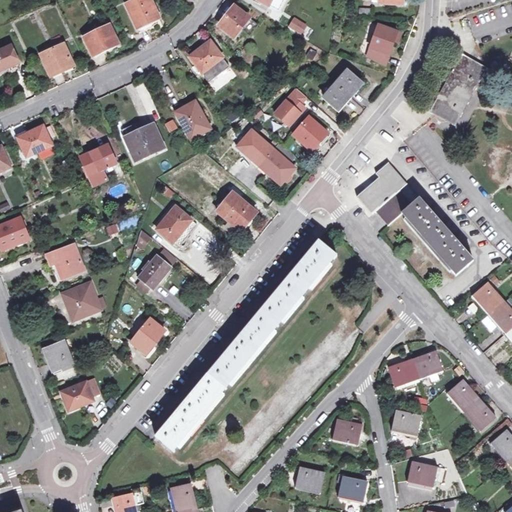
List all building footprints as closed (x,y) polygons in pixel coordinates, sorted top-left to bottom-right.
[(148,25),(150,29),(154,27),(152,23),(160,19),(151,0),(136,0),(126,5),(138,29),(148,25)] [(280,11),(285,0),(273,0),(271,6),(280,11)] [(222,26),(236,37),(240,32),(248,22),(248,21),(235,9),(222,26)] [(307,26),(298,21),(292,29),(302,35),(307,26)] [(246,36),(254,26),(248,22),(240,32),(246,36)] [(140,33),(150,29),(148,25),(138,29),(140,33)] [(84,37),(93,57),(119,45),(110,26),(84,37)] [(391,42),(394,43),(398,33),(379,26),(368,56),(387,63),(389,56),(387,55),(391,42)] [(191,58),(203,74),(224,59),(211,42),(191,58)] [(42,57),(50,76),(73,65),(64,47),(42,57)] [(0,52),(0,71),(16,64),(18,63),(11,48),(0,52)] [(313,59),(317,51),(309,48),(306,56),(313,59)] [(454,126),(487,70),(462,56),(429,112),(454,126)] [(0,71),(0,78),(18,70),(16,64),(0,71)] [(324,99),(338,112),(362,84),(348,71),(324,99)] [(302,106),(308,99),(299,91),(276,115),(290,128),(306,110),(302,106)] [(176,115),(191,141),(211,129),(197,103),(176,115)] [(294,136),(313,152),(328,135),(310,118),(294,136)] [(174,119),(164,123),(168,132),(177,129),(174,119)] [(125,138),(136,162),(165,149),(154,125),(125,138)] [(18,139),(28,159),(54,147),(45,127),(18,139)] [(246,139),(242,143),(238,148),(282,187),(297,170),(290,164),(284,159),(290,152),(280,144),(274,150),(253,131),(246,139)] [(90,177),(103,171),(108,169),(110,173),(114,171),(112,167),(117,165),(108,146),(81,158),(90,177)] [(0,149),(0,172),(11,168),(2,149),(0,149)] [(284,159),(290,164),(296,158),(290,152),(284,159)] [(389,226),(412,206),(400,192),(408,185),(389,164),(377,175),(380,178),(359,197),(374,215),(377,212),(389,226)] [(103,171),(90,177),(95,187),(108,181),(103,171)] [(229,191),(233,194),(240,199),(244,194),(234,185),(229,191)] [(169,198),(173,193),(165,186),(161,191),(169,198)] [(240,199),(233,194),(218,213),(231,224),(242,234),(258,215),(240,199)] [(475,261),(420,199),(412,206),(403,214),(458,276),(475,261)] [(0,206),(0,209),(2,214),(10,210),(7,203),(0,206)] [(174,245),(193,222),(178,210),(171,218),(168,215),(165,219),(166,220),(157,231),(174,245)] [(23,214),(25,219),(32,216),(30,211),(23,214)] [(21,218),(0,227),(0,228),(4,239),(0,241),(4,251),(30,240),(21,218)] [(193,222),(174,245),(179,249),(198,226),(193,222)] [(115,223),(105,227),(108,236),(119,232),(115,223)] [(242,234),(231,224),(226,230),(238,239),(242,234)] [(143,234),(140,243),(146,248),(152,241),(143,234)] [(143,252),(146,248),(140,243),(138,249),(143,252)] [(230,350),(156,438),(174,453),(259,351),(337,258),(320,243),(230,350)] [(47,256),(51,266),(56,264),(62,281),(85,272),(76,245),(47,256)] [(139,279),(142,281),(151,289),(154,291),(172,268),(171,267),(176,262),(164,252),(159,257),(158,256),(151,264),(149,262),(137,275),(140,277),(139,279)] [(151,289),(142,281),(137,287),(146,294),(151,289)] [(100,306),(106,304),(103,297),(97,299),(90,283),(62,295),(73,321),(101,310),(100,306)] [(511,310),(488,284),(474,297),(511,340),(511,310)] [(132,344),(146,355),(166,331),(152,320),(132,344)] [(46,351),(55,372),(74,365),(64,343),(46,351)] [(437,351),(419,358),(415,359),(413,360),(389,368),(396,387),(402,386),(401,384),(429,375),(437,372),(443,370),(437,351)] [(74,367),(54,374),(56,382),(77,375),(74,367)] [(454,375),(456,378),(464,372),(462,369),(454,375)] [(437,372),(429,375),(431,382),(440,379),(437,372)] [(94,381),(71,390),(73,396),(64,399),(69,412),(94,402),(92,397),(99,395),(94,381)] [(449,393),(457,402),(461,398),(470,408),(478,417),(473,421),(481,431),(496,418),(463,381),(449,393)] [(62,394),(64,399),(73,396),(71,390),(62,394)] [(461,398),(457,402),(465,412),(473,421),(478,417),(470,408),(461,398)] [(419,411),(426,413),(427,406),(420,405),(419,411)] [(392,433),(417,438),(422,417),(396,412),(392,433)] [(347,436),(359,439),(362,426),(338,421),(333,440),(346,443),(347,436)] [(508,462),(506,464),(511,470),(511,436),(507,430),(492,443),(508,462)] [(358,445),(359,439),(347,436),(346,443),(358,445)] [(409,481),(433,487),(434,483),(441,484),(445,469),(413,462),(409,481)] [(316,485),(322,487),(325,473),(300,468),(296,488),(315,492),(316,485)] [(339,496),(363,502),(367,483),(343,477),(339,496)] [(198,511),(193,493),(199,492),(198,484),(173,490),(177,508),(174,509),(174,511),(198,511)] [(133,494),(136,506),(144,504),(141,488),(132,490),(133,494)] [(114,499),(116,511),(137,511),(136,506),(133,494),(114,499)]
